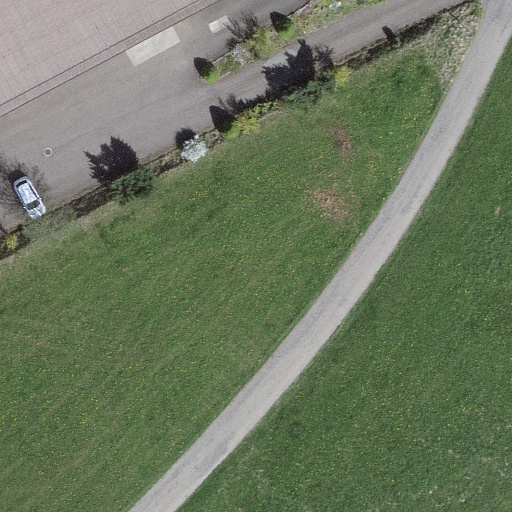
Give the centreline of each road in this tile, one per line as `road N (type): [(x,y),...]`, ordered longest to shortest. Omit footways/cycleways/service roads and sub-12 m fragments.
road 1 (residential): [(343,290),(444,130),(508,0)]
road 2 (unclassified): [(150,511),(343,290)]
